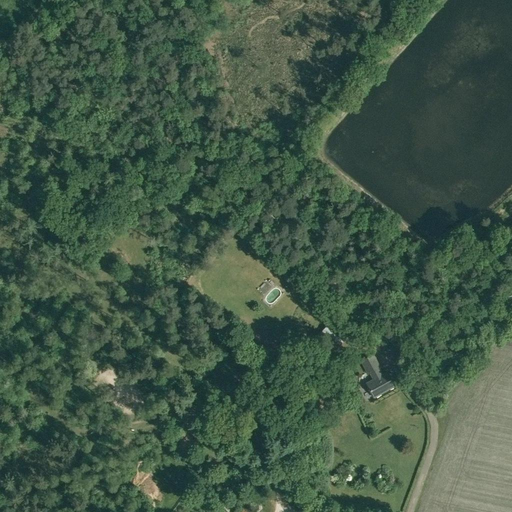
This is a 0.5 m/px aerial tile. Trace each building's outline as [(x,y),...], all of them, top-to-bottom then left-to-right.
[(281,297),(267,310),(274,318),(280,313),(277,309),(286,301),(281,297)] [(319,334),(335,350),(343,342),(327,326),(319,334)] [(366,383),(374,397),(395,386),(387,372),(381,375),(378,369),(381,367),(373,353),(360,361),(367,375),(369,374),(372,380),(366,383)] [(243,407),(249,415),(262,407),(256,398),(243,407)] [(178,443),(186,452),(195,445),(187,435),(178,443)] [(190,466),(192,461),(185,456),(182,461),(190,466)]
